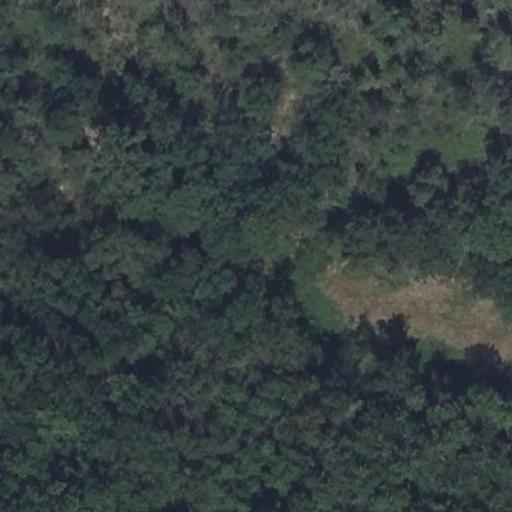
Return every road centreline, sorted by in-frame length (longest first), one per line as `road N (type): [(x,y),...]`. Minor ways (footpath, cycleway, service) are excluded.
road 1 (track): [(511,409),(270,330),(75,212)]
road 2 (track): [(75,212),(0,112)]
